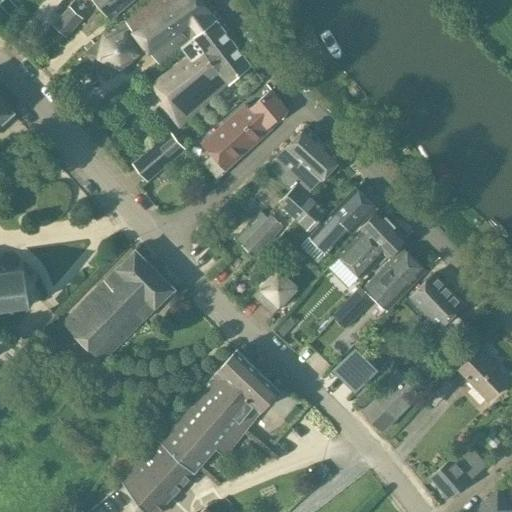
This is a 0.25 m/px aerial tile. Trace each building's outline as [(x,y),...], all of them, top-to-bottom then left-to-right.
[(97,0),(112,17),(132,0),(97,0)] [(178,126),(252,65),(202,0),(155,0),(152,2),(129,20),(133,26),(162,64),(184,47),(193,59),(166,78),(178,94),(162,106),(178,126)] [(67,37),(84,18),(70,6),(53,25),(67,37)] [(137,51),(121,32),(133,26),(129,20),(116,27),(85,54),(106,78),(137,51)] [(272,90),(251,109),(245,103),(202,141),(227,170),(274,128),(270,124),(287,108),(272,90)] [(0,121),(11,111),(0,98),(0,121)] [(277,155),(274,158),(299,182),(309,192),(311,190),(342,157),(326,143),(322,139),(307,126),(277,155)] [(132,163),(145,179),(182,148),(169,133),(132,163)] [(292,189),(281,202),(283,203),(311,229),(329,209),(309,192),(299,182),(292,189)] [(357,187),(334,210),(309,236),(324,250),(348,224),(354,229),(376,206),(357,187)] [(389,257),(408,238),(379,209),(362,228),(363,229),(338,255),(361,277),(377,261),(380,265),(389,257)] [(257,230),(243,245),(255,257),(284,226),(272,214),(257,230)] [(235,238),(243,245),(257,230),(250,222),(235,238)] [(404,245),(375,274),(364,286),(389,310),(404,294),(402,292),(426,268),(404,245)] [(103,361),(176,287),(136,249),(64,322),(103,361)] [(0,305),(6,304),(6,309),(10,308),(9,304),(24,302),(24,306),(28,306),(28,301),(33,293),(38,294),(39,291),(34,289),(32,277),(36,274),(35,271),(30,274),(21,267),(22,262),(19,261),(17,266),(3,268),(2,262),(0,262),(0,305)] [(273,314),(298,287),(279,269),(261,288),(253,296),(273,314)] [(455,311),(464,302),(434,271),(411,294),(448,331),(461,318),(455,311)] [(348,298),(332,315),(334,317),(346,328),(361,311),(348,298)] [(379,369),(356,346),(333,369),(356,392),(379,369)] [(459,368),(488,398),(488,399),(510,378),(481,347),(459,368)] [(110,467),(123,482),(144,508),(147,511),(158,511),(195,471),(216,447),(224,454),(282,389),(238,349),(159,439),(139,459),(128,449),(110,467)] [(384,432),(422,393),(397,369),(387,379),(390,382),(362,411),(384,432)] [(435,406),(452,386),(451,382),(443,373),(424,395),(435,406)] [(453,496),(487,465),(468,445),(434,476),(453,496)] [(511,511),(511,502),(500,489),(474,511),(511,511)]
